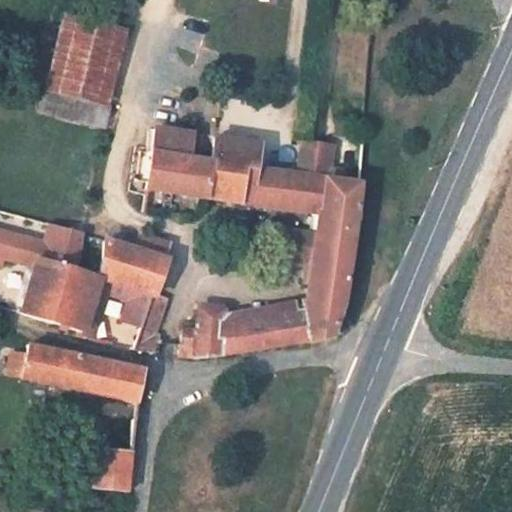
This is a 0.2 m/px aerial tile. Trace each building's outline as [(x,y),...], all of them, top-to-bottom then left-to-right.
[(67,10),(49,89),(97,100),(115,21),(67,10)] [(92,123),(97,100),(49,89),(44,112),(92,123)] [(213,133),(210,152),(250,158),(253,139),(213,133)] [(151,143),(144,187),(316,214),(300,309),(226,322),(228,313),(203,310),(195,336),(179,337),(176,349),(236,353),(315,340),(322,336),(340,316),(348,289),(361,176),(342,173),(293,165),(250,158),(210,152),(174,146),(176,139),(159,136),(158,144),(151,143)] [(297,137),(293,165),(342,173),(343,167),(331,165),(334,143),(297,137)] [(134,229),(131,245),(161,253),(165,237),(134,229)] [(23,307),(53,319),(71,262),(86,267),(88,252),(4,232),(0,245),(0,249),(37,261),(23,307)] [(113,240),(105,272),(128,279),(154,287),(161,253),(131,245),(113,240)] [(86,331),(105,272),(86,267),(71,262),(53,319),(86,331)] [(154,287),(128,279),(118,314),(145,321),(154,287)] [(160,289),(154,287),(138,348),(145,350),(160,289)] [(14,372),(134,403),(136,368),(22,340),(19,352),(14,372)] [(19,352),(6,348),(0,368),(14,372),(19,352)] [(26,398),(44,402),(47,386),(29,382),(26,398)] [(84,484),(129,492),(133,449),(91,443),(84,484)]
